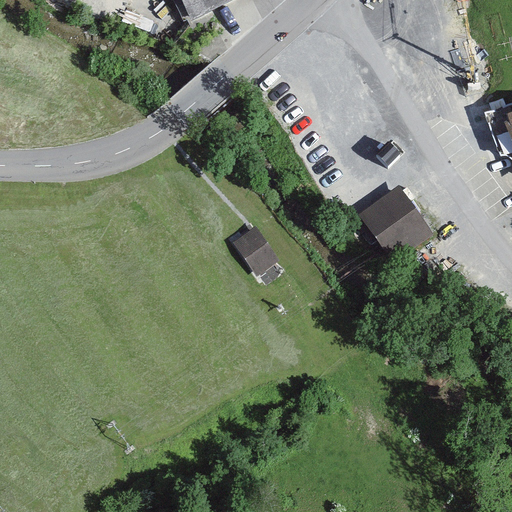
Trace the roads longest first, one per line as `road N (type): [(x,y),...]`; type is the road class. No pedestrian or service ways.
road 1 (tertiary): [(313,0),(165,128),(128,150),(74,165),(0,166)]
road 2 (unclassified): [(328,0),(511,259)]
